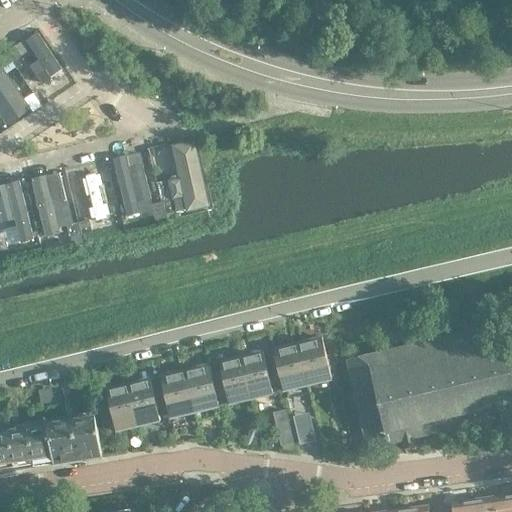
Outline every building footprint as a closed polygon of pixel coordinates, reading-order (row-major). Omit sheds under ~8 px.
[(62,70),(38,33),(26,41),(39,60),(30,66),(43,85),(52,79),(51,77),(62,70)] [(31,50),(25,40),(16,46),(22,56),(31,50)] [(22,56),(15,46),(6,53),(12,62),(22,56)] [(12,62),(6,53),(0,56),(0,64),(3,68),(12,62)] [(0,117),(6,126),(31,109),(0,65),(0,117)] [(195,141),(171,146),(178,179),(168,181),(172,200),(184,197),(187,213),(210,208),(195,141)] [(127,156),(114,159),(128,217),(140,214),(141,219),(154,216),(142,165),(129,168),(127,156)] [(46,176),(31,179),(45,238),(61,234),(59,227),(74,224),(68,201),(53,205),(46,176)] [(20,182),(0,186),(0,216),(2,223),(15,220),(20,243),(34,240),(20,182)] [(177,211),(174,200),(163,202),(166,214),(177,211)] [(166,214),(163,202),(152,205),(155,217),(166,214)] [(93,232),(90,220),(79,223),(82,235),(93,232)] [(82,235),(79,223),(68,226),(71,238),(82,235)] [(0,255),(9,253),(4,232),(0,233),(0,255)] [(511,366),(510,367),(500,325),(488,328),(487,326),(482,323),(477,325),(474,329),(475,331),(348,361),(368,449),(403,441),(405,449),(416,447),(414,438),(496,419),(498,428),(510,425),(508,416),(511,414),(511,366)] [(332,380),(326,351),(322,338),(298,343),(309,385),(331,380),(332,380)] [(309,385),(298,343),(274,349),(275,353),(283,387),(284,391),(309,385)] [(283,387),(275,353),(265,355),(264,352),(242,357),(252,399),(274,394),(273,389),(283,387)] [(252,399),(242,357),(220,362),(221,366),(210,369),(218,402),(229,400),(230,404),(252,399)] [(218,402),(210,369),(210,365),(185,370),(195,412),(219,407),(218,402)] [(195,412),(185,370),(161,376),(162,380),(170,414),(171,418),(195,412)] [(170,414),(162,380),(152,383),(151,379),(129,384),(139,426),(161,421),(160,417),(170,414)] [(139,426),(129,384),(107,389),(108,393),(96,396),(104,430),(116,427),(117,431),(139,426)] [(102,456),(96,417),(0,431),(0,471),(54,463),(54,464),(55,464),(61,463),(62,463),(95,457),(95,458),(96,458),(96,457),(101,456),(101,457),(102,457),(102,456)] [(511,511),(511,495),(494,498),(495,511),(511,511)] [(495,511),(494,498),(473,500),(474,511),(495,511)] [(474,511),(473,500),(452,503),(453,511),(474,511)]
